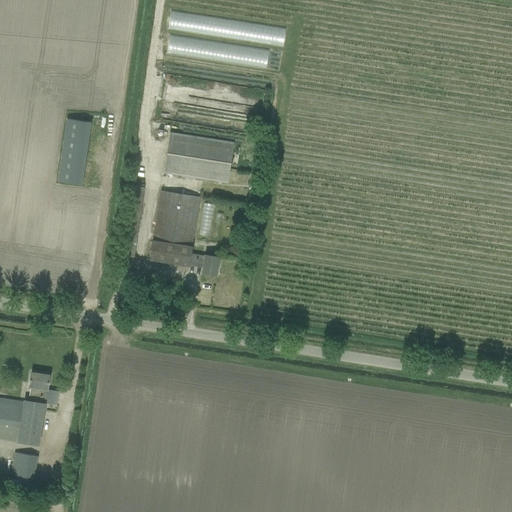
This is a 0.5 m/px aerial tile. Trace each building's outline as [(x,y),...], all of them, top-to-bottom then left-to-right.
[(265,67),(268,49),(167,36),(165,54),(265,67)] [(100,122),(96,138),(106,140),(109,124),(100,122)] [(170,132),(164,174),(228,184),(234,142),(170,132)] [(134,257),(145,188),(132,186),(121,255),(134,257)] [(190,263),(192,253),(200,196),(198,196),(184,194),(160,190),(149,260),(189,266),(190,263)] [(209,235),(212,210),(203,209),(200,234),(209,235)] [(238,248),(228,247),(227,255),(237,257),(238,248)] [(192,253),(190,263),(204,265),(202,273),(216,275),(219,257),(205,255),(192,253)] [(47,389),(50,375),(31,372),(29,387),(37,388),(35,401),(24,400),(24,403),(0,398),(0,439),(39,445),(45,403),(44,403),(46,389),(47,389)] [(9,475),(32,479),(36,456),(13,452),(9,475)] [(32,480),(12,477),(11,486),(30,489),(32,480)]
